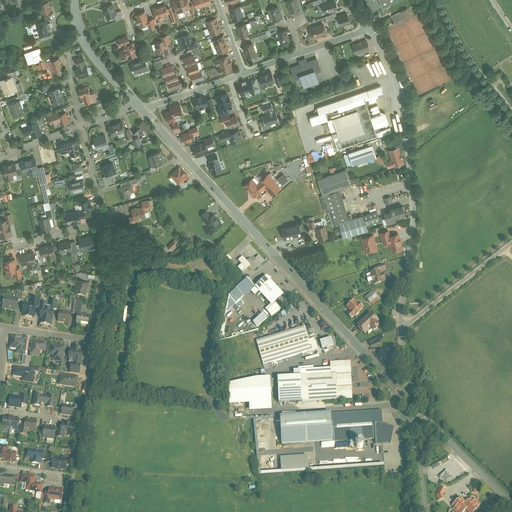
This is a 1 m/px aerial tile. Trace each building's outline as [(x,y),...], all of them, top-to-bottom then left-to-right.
[(21,0),(14,0),(17,8),(23,6),(21,0)] [(179,0),(177,0),(172,2),(176,11),(177,13),(183,10),(179,0)] [(187,0),(179,0),(183,10),(189,8),(190,8),(190,6),(187,0)] [(249,0),(248,0),(240,2),(241,8),(251,5),(249,0)] [(295,0),(289,0),(287,1),(291,13),(299,10),(295,0)] [(334,0),(333,0),(322,4),(325,13),(337,9),(334,0)] [(364,0),(370,12),(396,0),(364,0)] [(49,2),(39,5),(42,15),(51,12),(50,8),(51,7),(49,2)] [(112,4),(103,7),(107,18),(115,15),(116,14),(115,13),(112,4)] [(166,5),(158,7),(153,8),(157,18),(157,19),(160,20),(162,19),(164,17),(163,16),(168,14),(169,14),(167,9),(166,5)] [(239,6),(230,8),(232,15),(233,19),(245,16),(244,12),(241,13),(239,6)] [(282,19),(278,7),(269,10),(273,22),(282,19)] [(407,9),(399,13),(403,20),(405,22),(412,19),(407,9)] [(144,14),(142,13),(141,13),(139,13),(139,14),(135,15),(137,19),(136,20),(137,23),(138,23),(139,27),(147,24),(149,23),(148,21),(145,13),(144,14)] [(399,13),(392,16),(396,23),(403,20),(399,13)] [(347,14),(337,17),(340,26),(350,22),(347,14)] [(213,19),(206,22),(208,28),(219,24),(218,22),(217,22),(216,18),(213,19)] [(154,19),(148,21),(149,23),(147,24),(149,30),(157,27),(154,19)] [(46,20),(36,23),(31,25),(35,38),(40,37),(41,37),(41,38),(42,38),(43,38),(44,38),(44,37),(45,36),(44,36),(50,34),(46,20)] [(219,24),(208,28),(211,34),(218,32),(221,31),(219,27),(220,26),(219,24)] [(245,24),(237,27),(239,32),(238,33),(239,37),(248,34),(245,24)] [(323,24),(316,27),(316,26),(314,27),(313,27),(309,29),(313,39),(323,35),(323,36),(327,35),(326,34),(323,24)] [(286,31),(277,33),(281,44),(285,43),(289,41),(286,31)] [(189,34),(180,38),(183,47),(190,45),(192,44),(192,43),(189,34)] [(168,35),(160,38),(161,41),(165,40),(166,44),(171,42),(168,35)] [(127,36),(118,39),(120,46),(123,45),(129,43),(127,36)] [(220,38),(213,40),(213,41),(215,47),(226,43),(225,41),(224,41),(223,37),(220,38)] [(161,41),(156,43),(158,47),(157,49),(159,56),(168,53),(167,51),(168,49),(166,44),(165,40),(161,41)] [(366,40),(353,45),(356,54),(369,49),(366,40)] [(129,43),(123,45),(126,52),(120,54),(122,59),(127,57),(128,58),(137,54),(133,43),(130,44),(129,43)] [(226,43),(215,47),(217,52),(218,53),(225,50),(228,49),(226,45),(227,45),(226,43)] [(252,43),(243,46),(244,46),(247,57),(247,58),(252,56),(256,55),(252,43)] [(42,54),(32,58),(34,64),(39,62),(44,60),(42,54)] [(193,55),(184,59),(186,67),(197,63),(196,63),(193,55)] [(222,58),(215,61),(216,65),(219,64),(221,68),(218,69),(220,74),(232,69),(230,63),(231,62),(230,59),(229,60),(227,56),(222,58)] [(83,57),(75,59),(77,65),(82,64),(85,63),(83,57)] [(59,58),(47,63),(49,67),(52,66),(54,73),(62,70),(59,58)] [(144,60),(131,64),(133,70),(135,74),(143,71),(148,70),(145,62),(144,59),(144,60)] [(44,60),(39,62),(40,65),(37,66),(38,71),(47,68),(44,60)] [(163,68),(160,60),(153,62),(156,71),(161,69),(163,68)] [(305,62),(301,63),(302,65),(301,65),(291,69),(294,79),(295,78),(298,85),(302,83),(304,87),(318,82),(317,78),(321,76),(319,70),(320,70),(317,60),(307,63),(306,64),(305,62)] [(197,63),(186,67),(187,66),(190,74),(200,70),(199,70),(197,63)] [(82,64),(78,65),(79,69),(76,69),(79,78),(89,75),(86,66),(84,67),(82,64)] [(163,68),(161,69),(164,76),(165,76),(167,83),(168,83),(171,90),(181,86),(178,79),(177,79),(175,72),(174,72),(172,65),(163,68)] [(200,70),(190,74),(191,74),(194,82),(200,79),(203,78),(203,77),(200,70)] [(271,72),(267,74),(267,73),(263,75),(259,76),(262,87),(275,82),(271,72)] [(12,77),(1,81),(3,86),(4,86),(6,94),(12,92),(11,91),(16,89),(12,77)] [(256,79),(250,81),(253,90),(259,88),(256,79)] [(246,82),(245,81),(242,82),(242,83),(238,85),(241,95),(246,93),(246,94),(250,93),(249,92),(254,91),(253,90),(250,81),(250,80),(246,82)] [(381,86),(317,108),(319,114),(337,108),(339,112),(326,116),(328,123),(332,134),(336,132),(336,133),(332,135),(333,138),(338,137),(339,139),(334,141),(338,150),(342,149),(359,143),(377,136),(374,129),(389,124),(385,113),(371,118),(365,102),(363,97),(369,95),(369,96),(383,91),(381,86)] [(88,87),(78,90),(81,98),(82,97),(90,95),(88,87)] [(59,88),(48,91),(50,96),(51,96),(54,104),(53,104),(53,105),(64,101),(61,92),(59,88)] [(227,93),(216,97),(220,107),(220,108),(226,106),(231,105),(230,101),(231,101),(229,96),(228,97),(227,93)] [(90,95),(82,97),(85,105),(92,102),(91,100),(90,95)] [(201,96),(197,98),(194,99),(197,108),(199,107),(200,108),(205,106),(205,105),(207,104),(206,100),(204,96),(201,97),(201,96)] [(211,98),(206,100),(207,104),(209,109),(215,107),(211,98)] [(19,101),(10,104),(14,117),(24,114),(23,113),(22,114),(20,108),(21,107),(19,101)] [(262,106),(264,112),(266,111),(272,109),(270,103),(262,106)] [(179,104),(170,107),(171,111),(165,113),(168,122),(170,122),(175,120),(173,117),(183,113),(179,104)] [(226,106),(220,108),(220,107),(218,108),(220,115),(228,112),(226,106)] [(265,121),(261,123),(263,129),(271,126),(270,123),(278,121),(275,112),(273,113),(272,109),(266,111),(268,115),(263,116),(265,121)] [(69,122),(65,113),(57,116),(49,119),(51,124),(59,121),(61,125),(69,122)] [(229,118),(228,115),(221,118),(220,118),(222,124),(227,122),(226,119),(229,118)] [(229,118),(226,119),(227,122),(228,128),(239,124),(236,116),(229,118)] [(41,117),(35,119),(36,122),(37,122),(38,126),(44,124),(41,117)] [(175,121),(175,120),(170,122),(173,129),(179,127),(177,121),(175,121)] [(122,121),(108,126),(112,136),(124,131),(125,131),(125,130),(122,121)] [(142,121),(131,131),(135,135),(138,132),(142,136),(150,129),(142,121)] [(27,126),(22,128),(25,135),(31,133),(33,137),(41,134),(38,126),(37,122),(36,122),(27,126)] [(390,128),(376,133),(378,138),(392,133),(390,128)] [(129,129),(125,130),(125,131),(124,131),(127,139),(132,137),(129,129)] [(189,132),(182,135),(182,136),(182,137),(184,141),(185,143),(194,140),(192,133),(191,131),(189,132)] [(229,131),(220,134),(222,140),(230,138),(228,135),(230,134),(229,131)] [(239,131),(232,133),(233,133),(230,134),(228,135),(230,138),(230,139),(231,139),(232,142),(233,142),(234,142),(237,141),(237,140),(242,139),(239,131)] [(105,135),(93,139),(97,149),(102,148),(101,147),(108,144),(105,135)] [(138,137),(132,140),(136,147),(141,145),(138,137)] [(205,143),(201,144),(198,145),(193,147),(196,155),(204,152),(204,153),(207,152),(207,151),(208,151),(207,147),(214,144),(211,137),(204,140),(205,143)] [(77,140),(68,142),(70,152),(70,156),(80,154),(77,140)] [(68,142),(59,144),(60,149),(61,154),(70,152),(68,142)] [(372,145),(348,154),(352,166),(376,157),(372,145)] [(398,148),(389,151),(392,160),(387,162),(389,168),(394,166),(403,163),(400,154),(398,148)] [(115,151),(111,153),(111,152),(107,154),(110,160),(117,157),(115,151)] [(159,152),(148,156),(152,166),(154,166),(158,165),(163,163),(159,152)] [(35,158),(21,162),(23,171),(28,170),(28,172),(33,172),(33,173),(38,173),(38,172),(37,168),(35,158)] [(112,162),(102,166),(104,169),(105,172),(106,175),(107,175),(110,174),(116,171),(112,162)] [(15,163),(3,166),(6,180),(13,179),(12,175),(16,174),(17,173),(16,169),(15,163)] [(81,163),(73,165),(74,172),(83,170),(81,163)] [(44,167),(37,168),(38,172),(38,173),(40,185),(42,184),(45,183),(47,183),(46,178),(44,167)] [(179,168),(173,173),(169,177),(172,181),(176,177),(180,181),(186,176),(179,168)] [(319,181),(324,194),(351,185),(346,171),(319,181)] [(110,174),(107,175),(108,177),(104,179),(106,184),(113,182),(110,174)] [(280,188),(268,175),(260,182),(264,187),(271,195),(280,188)] [(83,180),(76,182),(75,181),(71,182),(69,183),(71,192),(85,189),(83,180)] [(257,186),(252,180),(244,186),(254,197),(255,196),(256,196),(257,195),(257,194),(261,190),(264,187),(260,183),(257,186)] [(131,184),(119,188),(123,200),(131,198),(129,193),(134,192),(131,184)] [(339,191),(320,196),(324,211),(329,210),(333,224),(338,222),(339,223),(348,220),(339,191)] [(85,201),(79,202),(79,203),(79,205),(78,205),(79,209),(80,208),(81,210),(84,210),(84,212),(86,211),(86,212),(88,211),(91,210),(91,207),(90,203),(89,200),(85,201)] [(148,200),(142,202),(143,207),(144,210),(151,209),(148,200)] [(403,206),(390,210),(390,212),(385,214),(388,224),(395,222),(394,218),(405,214),(403,206)] [(143,207),(132,209),(134,216),(134,220),(146,217),(144,210),(143,207)] [(75,212),(66,214),(64,215),(65,218),(66,218),(67,219),(66,220),(67,222),(68,223),(68,224),(72,223),(77,222),(76,221),(80,221),(80,218),(85,217),(84,212),(84,210),(81,210),(75,212)] [(211,217),(206,211),(200,217),(206,222),(207,222),(206,221),(211,217)] [(377,211),(363,216),(366,225),(380,220),(377,211)] [(11,213),(4,215),(6,220),(8,220),(9,223),(13,222),(11,213)] [(221,224),(213,215),(211,217),(206,221),(207,222),(210,226),(210,227),(207,230),(211,234),(215,230),(216,230),(217,229),(217,228),(221,224)] [(348,220),(339,223),(343,237),(368,230),(366,225),(363,216),(348,220)] [(47,218),(40,219),(42,230),(51,228),(49,218),(48,218),(47,218)] [(3,221),(1,220),(0,220),(0,233),(1,238),(7,237),(7,236),(11,235),(9,223),(8,220),(6,220),(3,221)] [(298,224),(281,229),(284,239),(301,234),(298,224)] [(328,237),(325,226),(315,229),(319,240),(328,237)] [(398,234),(390,236),(388,231),(380,233),(383,244),(390,242),(391,247),(390,247),(392,252),(402,249),(401,244),(401,243),(400,240),(399,239),(398,234)] [(87,237),(80,239),(81,244),(83,250),(87,249),(87,248),(95,246),(92,235),(87,237)] [(373,235),(361,239),(365,252),(377,249),(373,235)] [(177,240),(168,248),(171,251),(180,243),(177,240)] [(69,241),(59,243),(61,252),(71,250),(70,243),(69,241)] [(52,245),(41,248),(41,250),(43,256),(50,255),(51,259),(55,258),(52,245)] [(33,252),(20,256),(22,265),(28,263),(31,275),(38,273),(38,270),(36,262),(33,252)] [(250,266),(242,257),(238,261),(246,269),(250,266)] [(14,259),(4,262),(7,273),(14,271),(17,270),(16,268),(14,259)] [(376,271),(370,273),(370,274),(366,275),(367,278),(366,278),(368,283),(372,282),(373,285),(383,282),(382,282),(384,281),(383,278),(382,277),(382,278),(381,275),(380,275),(380,273),(379,271),(376,271)] [(283,295),(267,277),(255,287),(271,304),(272,305),(274,303),(283,295)] [(87,281),(78,280),(77,288),(76,294),(76,296),(85,297),(87,281)] [(238,291),(230,298),(236,304),(243,297),(238,291)] [(378,297),(373,291),(365,298),(370,304),(378,297)] [(16,299),(13,299),(13,300),(4,299),(3,309),(17,311),(18,300),(18,299),(16,299)] [(32,299),(31,305),(25,304),(23,313),(25,314),(24,317),(33,318),(34,315),(35,315),(36,308),(39,308),(40,303),(40,300),(32,299)] [(357,305),(354,302),(347,308),(351,312),(348,315),(351,319),(354,316),(355,317),(359,313),(359,312),(363,309),(358,304),(357,305)] [(278,307),(274,303),(272,305),(271,304),(265,309),(270,314),(278,307)] [(52,307),(45,306),(44,309),(42,309),(42,310),(40,319),(41,319),(40,324),(44,325),(44,324),(47,325),(51,326),(52,321),(54,310),(51,309),(52,307)] [(71,314),(60,312),(58,322),(70,323),(71,314)] [(263,314),(253,323),(257,327),(267,318),(263,314)] [(378,322),(371,314),(357,326),(364,334),(370,329),(372,331),(378,326),(379,327),(380,325),(378,323),(378,322)] [(81,316),(77,315),(76,324),(88,326),(89,317),(81,316)] [(305,327),(256,341),(263,365),(317,349),(314,339),(308,340),(305,327)] [(26,339),(11,337),(10,347),(10,346),(17,347),(17,353),(24,354),(26,339)] [(376,338),(368,342),(371,347),(379,343),(376,338)] [(46,343),(32,341),(30,355),(39,356),(39,351),(45,352),(46,343)] [(57,346),(52,346),(50,355),(54,355),(53,360),(57,360),(57,362),(61,362),(62,362),(62,360),(64,348),(57,347),(57,346)] [(80,348),(73,347),(73,351),(70,350),(69,359),(74,360),(73,364),(80,365),(82,352),(80,352),(80,348)] [(388,355),(383,350),(377,356),(386,367),(393,361),(392,360),(398,354),(394,350),(388,355)] [(331,375),(300,377),(302,402),(352,399),(350,361),(330,362),(330,370),(331,375)] [(80,365),(73,364),(72,364),(70,373),(79,374),(80,365)] [(29,370),(28,370),(24,370),(24,369),(14,368),(13,374),(23,376),(22,381),(31,383),(33,371),(29,370)] [(65,376),(61,375),(61,376),(60,384),(63,384),(63,385),(76,387),(77,378),(65,376)] [(302,402),(300,377),(294,377),(277,378),(278,403),(302,402)] [(271,411),(270,378),(257,379),(228,385),(229,406),(249,405),(249,412),(271,411)] [(42,396),(35,395),(33,405),(40,406),(41,404),(42,396)] [(29,397),(21,396),(21,398),(11,397),(9,407),(21,408),(21,405),(27,406),(29,397)] [(56,398),(48,397),(47,405),(47,407),(54,408),(56,398)] [(63,406),(62,410),(62,414),(72,416),(73,408),(63,406)] [(280,417),(282,445),(375,440),(374,425),(382,427),(381,413),(331,417),(330,414),(280,417)] [(11,419),(4,418),(4,422),(2,428),(10,430),(11,419)] [(19,420),(11,419),(10,430),(17,431),(19,420)] [(36,422),(26,421),(25,426),(25,430),(27,431),(35,432),(36,422)] [(65,424),(65,425),(63,424),(62,431),(61,434),(64,435),(71,436),(71,435),(72,434),(72,431),(73,426),(70,425),(65,424)] [(391,445),(394,429),(382,427),(374,425),(375,440),(376,446),(391,445)] [(44,428),(43,438),(53,439),(55,429),(44,428)] [(16,454),(7,452),(8,447),(0,446),(0,448),(0,458),(7,460),(7,461),(15,463),(15,459),(16,454)] [(43,453),(29,451),(28,458),(31,458),(33,461),(32,463),(39,464),(39,461),(42,460),(43,453)] [(310,457),(282,459),(282,474),(311,472),(310,457)] [(61,459),(58,458),(57,459),(54,458),(53,464),(52,468),(64,470),(66,460),(62,460),(61,459)] [(5,473),(0,472),(0,486),(3,487),(3,484),(8,484),(9,476),(5,476),(5,473)] [(35,477),(22,475),(21,480),(23,480),(23,483),(27,483),(25,490),(29,490),(29,491),(40,492),(41,485),(34,484),(35,477)] [(58,490),(54,489),(54,490),(50,489),(49,493),(48,499),(50,499),(61,500),(62,491),(58,490)] [(463,498),(454,507),(458,511),(467,511),(469,510),(471,509),(465,503),(466,502),(463,498)]
